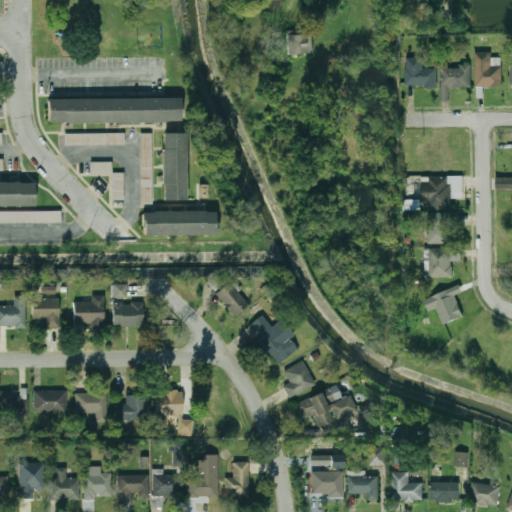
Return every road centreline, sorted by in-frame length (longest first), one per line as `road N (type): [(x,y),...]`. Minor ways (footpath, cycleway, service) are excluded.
road 1 (residential): [(289,511),(282,464),(242,372),(158,281)]
road 2 (residential): [(118,236),(32,134),(21,0)]
road 3 (residential): [(0,357),(229,356)]
road 4 (residential): [(482,117),(486,283),(495,300),(511,308)]
